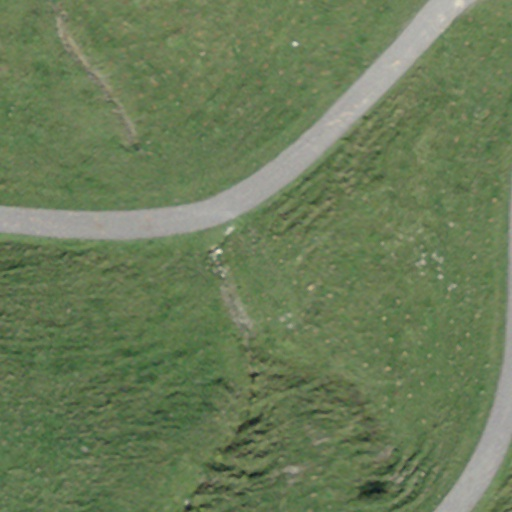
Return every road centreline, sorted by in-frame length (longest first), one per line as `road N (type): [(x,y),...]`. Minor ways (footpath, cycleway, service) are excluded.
road 1 (track): [(0,228),(117,235),(230,213),(283,183),(467,0)]
road 2 (track): [(511,396),(492,459),(454,511)]
